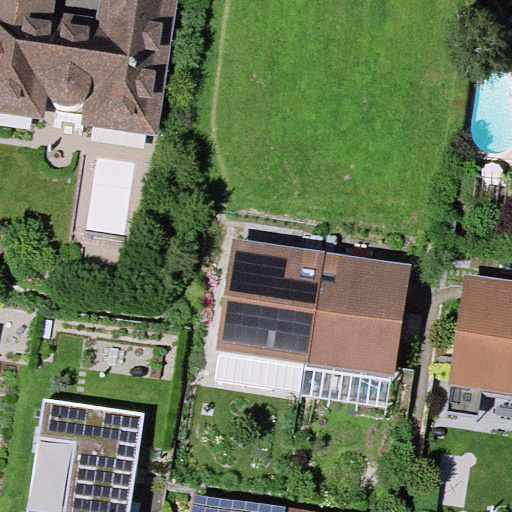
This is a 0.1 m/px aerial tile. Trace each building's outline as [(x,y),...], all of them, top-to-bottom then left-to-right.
[(165,0),(105,0),(99,43),(38,34),(42,0),(0,0),(0,114),(32,119),(36,93),(45,95),(46,103),(50,109),(55,113),(61,115),(68,115),(74,112),(78,107),(81,100),(91,101),(87,127),(145,136),(165,0)] [(216,348),(303,361),(315,282),(293,278),(292,287),(227,278),(216,348)] [(336,285),(315,282),(303,361),(390,374),(400,304),(335,294),(336,285)] [(449,383),(511,391),(511,320),(459,312),(449,383)] [(127,511),(140,423),(40,408),(24,511),(127,511)]
